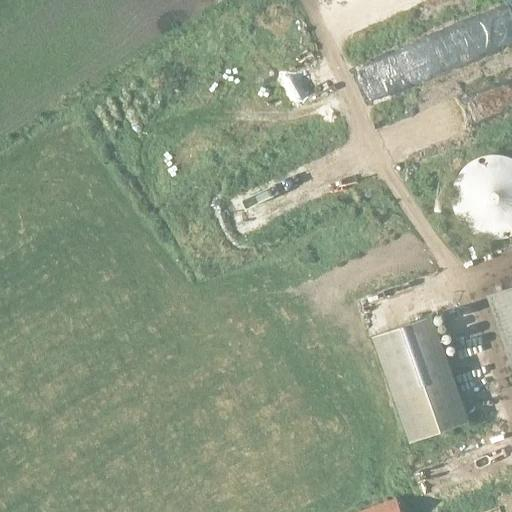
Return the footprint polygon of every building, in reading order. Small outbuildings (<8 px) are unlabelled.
[(392,89),(452,70),(449,61),(501,44),(494,23),(383,59),(392,89)] [(356,77),(369,102),(381,96),(368,71),(356,77)] [(453,132),(511,111),(511,79),(449,102),(455,117),(448,119),(453,132)] [(333,189),(364,175),(350,145),(319,159),(333,189)] [(493,155),(483,156),(476,159),(467,163),(462,168),(457,175),(453,185),(451,193),(451,203),(454,211),(458,219),(463,226),(468,231),(475,235),(483,238),(488,239),(496,240),(501,239),(506,238),(511,234),(511,160),(502,156),(493,155)] [(285,215),(333,191),(316,157),(268,182),(285,215)] [(228,201),(239,233),(281,219),(270,187),(228,201)] [(511,287),(487,297),(511,368),(511,287)] [(432,315),(373,336),(411,442),(470,420),(432,315)] [(469,316),(449,323),(452,332),(472,325),(469,316)] [(458,361),(484,351),(477,333),(451,343),(458,361)] [(482,432),(469,436),(473,447),(486,443),(482,432)] [(399,511),(395,499),(360,511),(399,511)]
